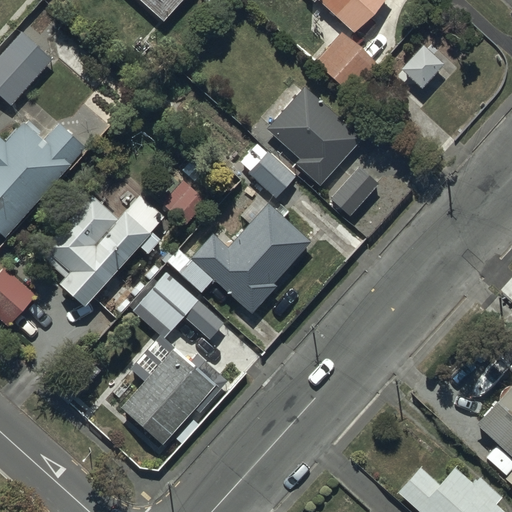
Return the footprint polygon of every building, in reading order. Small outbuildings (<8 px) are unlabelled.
[(175,0),(148,0),(164,13),(175,0)] [(325,0),(352,25),(375,0),(325,0)] [(379,62),(342,27),(315,55),(352,90),(379,62)] [(51,57),(21,29),(0,52),(0,93),(9,103),(51,57)] [(445,66),(423,45),(399,70),(421,91),(445,66)] [(193,80),(169,60),(156,76),(164,83),(163,85),(178,98),(193,80)] [(300,88),(292,81),(261,117),(267,123),(266,124),(286,141),(278,150),(316,183),(361,132),(304,83),(300,88)] [(0,226),(4,230),(86,140),(58,114),(43,130),(24,113),(4,134),(0,129),(0,226)] [(266,147),(257,139),(240,157),(249,166),(248,168),(275,193),(295,171),(268,146),(266,147)] [(379,187),(357,168),(330,200),(352,219),(379,187)] [(206,194),(183,174),(162,198),(185,218),(206,194)] [(163,211),(139,188),(117,211),(91,186),(37,242),(64,269),(59,274),(84,298),(139,239),(148,247),(161,232),(151,223),(163,211)] [(273,286),(311,244),(284,220),(291,214),(283,206),(277,212),(269,205),(266,209),(258,202),(244,219),(251,225),(228,250),(214,237),(192,261),(183,253),(170,267),(202,296),(214,282),(253,316),(277,289),(273,286)] [(0,260),(0,313),(8,320),(36,287),(2,258),(0,260)] [(170,327),(198,294),(165,266),(137,298),(170,327)] [(144,373),(122,400),(162,436),(216,377),(175,342),(174,343),(164,335),(156,335),(136,358),(137,367),(144,373)] [(100,371),(87,360),(65,384),(77,396),(100,371)] [(511,378),(476,416),(511,450),(511,378)] [(419,460),(397,485),(428,511),(506,511),(510,509),(496,497),(501,491),(478,471),(472,478),(454,461),(439,478),(419,460)]
